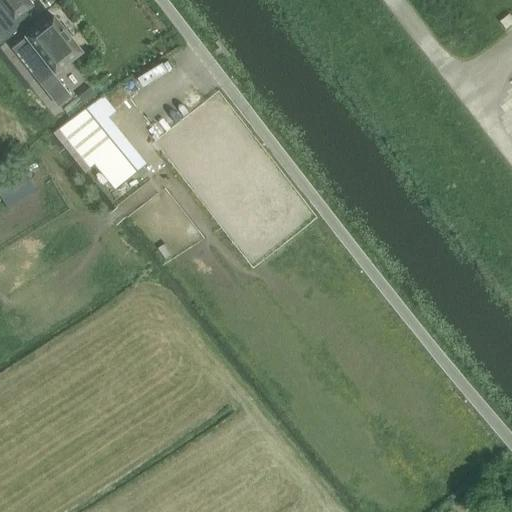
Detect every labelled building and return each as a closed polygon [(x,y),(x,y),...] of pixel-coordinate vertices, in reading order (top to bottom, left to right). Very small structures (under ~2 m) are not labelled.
[(0,0),(0,42),(1,44),(31,20),(25,13),(33,7),(27,0),(0,0)] [(82,53),(54,17),(27,38),(47,64),(33,75),(41,84),(59,108),(72,99),(53,75),(55,73),(56,74),(82,53)] [(85,104),(97,95),(91,88),(79,97),(85,104)] [(102,99),(57,132),(89,171),(93,168),(114,193),(146,167),(108,121),(115,115),(102,99)] [(29,171),(0,183),(0,186),(8,206),(38,194),(29,171)]
